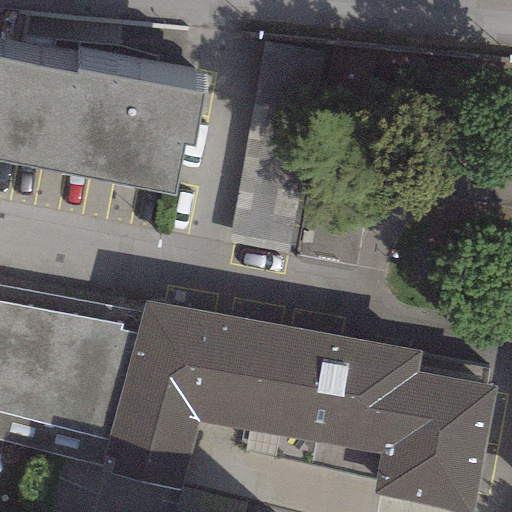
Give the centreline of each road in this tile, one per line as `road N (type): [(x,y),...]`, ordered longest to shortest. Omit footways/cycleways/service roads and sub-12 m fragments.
road 1 (residential): [(0,242),(511,319)]
road 2 (residential): [(0,3),(511,42)]
